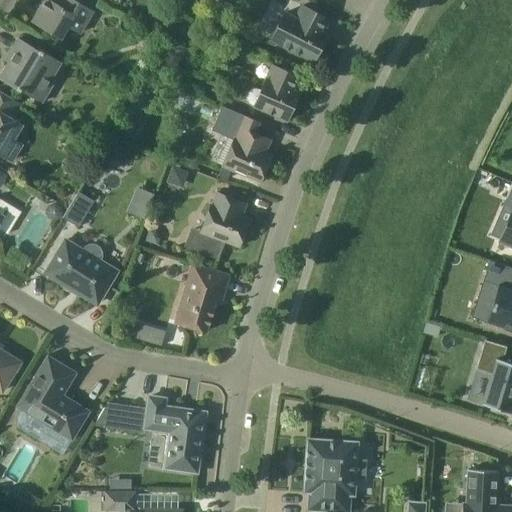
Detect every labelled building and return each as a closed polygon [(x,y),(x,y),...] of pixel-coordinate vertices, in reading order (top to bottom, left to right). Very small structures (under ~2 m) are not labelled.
[(80,33),(93,12),(73,0),(69,0),(64,9),(49,0),(41,0),(37,8),(39,9),(32,21),(61,38),(68,26),(80,33)] [(302,6),(296,19),(285,13),(271,40),(314,62),(324,42),(319,39),(329,20),(302,6)] [(20,90),(36,100),(48,79),(50,80),(61,62),(40,50),(39,51),(19,38),(11,51),(14,53),(0,77),(0,79),(20,91),(20,90)] [(249,103),(254,106),(287,121),(296,100),(291,98),(300,78),(272,65),(261,90),(255,89),(250,91),(247,97),(249,103)] [(12,119),(21,104),(0,90),(0,153),(15,163),(27,142),(16,135),(22,125),(12,119)] [(271,140),(256,133),(261,121),(222,104),(211,130),(233,140),(222,166),(260,183),(269,163),(262,160),(271,140)] [(135,107),(122,129),(135,137),(149,116),(135,107)] [(131,151),(112,139),(104,153),(123,164),(131,151)] [(93,201),(77,191),(62,217),(77,227),(93,201)] [(211,204),(201,230),(191,226),(183,246),(218,259),(224,241),(239,247),(247,226),(239,223),(246,204),(216,192),(212,204),(211,204)] [(0,198),(0,229),(8,234),(21,212),(0,198)] [(60,207),(55,203),(49,205),(45,210),(47,216),(52,220),(59,218),(62,213),(60,207)] [(511,210),(502,206),(489,234),(504,240),(504,241),(511,244),(511,210)] [(150,228),(145,241),(158,245),(160,239),(156,230),(150,228)] [(117,272),(99,261),(102,256),(102,251),(99,246),(94,243),(89,243),(84,246),(81,250),(66,241),(46,273),(97,304),(117,272)] [(511,267),(493,261),(486,281),(488,282),(482,300),(496,305),(490,323),(511,330),(511,267)] [(223,296),(229,274),(193,263),(177,315),(181,324),(206,332),(217,294),(223,296)] [(138,323),(136,339),(160,342),(162,326),(138,323)] [(441,327),(426,323),(423,332),(438,337),(441,327)] [(483,404),(510,412),(511,406),(511,362),(503,360),(507,346),(485,340),(476,369),(492,374),(483,404)] [(0,390),(2,392),(20,363),(0,350),(0,390)] [(47,355),(17,407),(72,440),(89,411),(55,390),(68,368),(47,355)] [(108,403),(94,426),(145,434),(146,429),(170,432),(165,468),(197,472),(205,413),(173,408),(173,410),(163,409),(165,399),(149,397),(147,409),(108,403)] [(304,492),(308,492),(307,510),(336,511),(348,511),(350,495),(354,495),(355,478),(364,478),(365,460),(356,460),(357,442),(307,439),(304,492)] [(462,503),(461,511),(511,511),(511,505),(495,505),(497,471),(468,470),(466,503),(462,503)] [(136,491),(104,491),(104,511),(122,511),(136,511),(136,510),(136,491)] [(407,511),(423,511),(424,504),(408,503),(407,511)]
